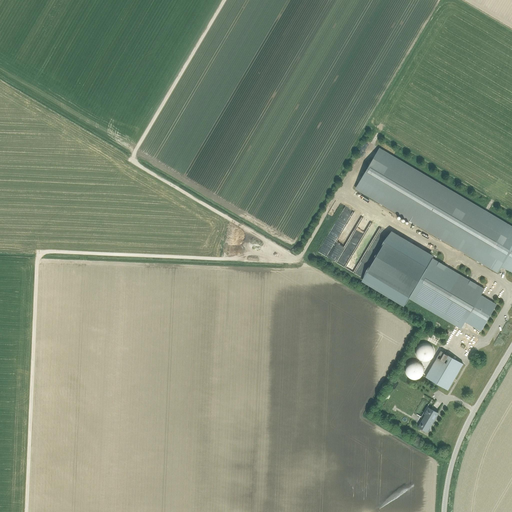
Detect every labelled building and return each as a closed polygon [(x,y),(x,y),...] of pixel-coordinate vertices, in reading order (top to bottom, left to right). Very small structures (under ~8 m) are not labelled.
[(511,227),(379,149),(356,188),(498,272),(501,266),(511,271),(511,227)] [(341,260),(343,261),(360,230),(359,229),(359,225),(363,217),(363,216),(360,216),(352,230),(352,231),(341,250),(341,260)] [(390,233),(363,279),(405,304),(409,297),(461,328),(465,322),(480,331),(496,304),(480,295),(484,289),(390,233)] [(429,344),(428,344),(427,343),(426,343),(425,343),(424,343),(423,343),(422,344),(421,344),(420,345),(419,345),(418,346),(418,347),(417,348),(417,349),(416,349),(416,350),(416,351),(416,352),(416,353),(416,354),(416,355),(417,356),(417,357),(418,358),(419,359),(419,360),(420,360),(421,360),(421,361),(422,361),(423,361),(424,361),(425,361),(426,361),(427,361),(428,361),(429,360),(430,360),(431,359),(432,359),(432,358),(433,357),(434,356),(434,355),(434,354),(434,353),(434,352),(434,351),(434,350),(434,349),(433,348),(433,347),(432,346),(431,345),(430,344),(429,344)] [(441,351),(426,377),(448,390),(463,364),(441,351)] [(423,366),(422,366),(422,365),(421,364),(420,363),(419,362),(418,362),(417,361),(416,361),(415,361),(414,361),(413,361),(412,361),(411,362),(410,363),(409,363),(408,364),(407,365),(407,366),(406,367),(406,368),(406,369),(405,369),(405,370),(405,371),(406,372),(406,373),(406,374),(406,375),(407,375),(407,376),(408,377),(409,377),(409,378),(410,378),(411,379),(412,379),(413,379),(414,380),(415,380),(416,379),(417,379),(418,379),(419,379),(419,378),(420,378),(421,377),(422,376),(422,375),(423,374),(424,373),(424,372),(424,371),(424,370),(424,369),(423,368),(423,367),(423,366)] [(425,414),(426,415),(419,426),(425,430),(426,427),(429,429),(434,420),(433,419),(437,413),(429,408),(425,414)]
